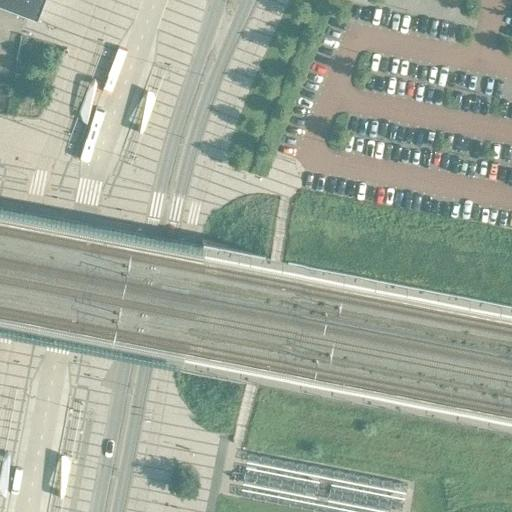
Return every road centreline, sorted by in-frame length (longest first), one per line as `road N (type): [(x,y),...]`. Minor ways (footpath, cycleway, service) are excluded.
road 1 (secondary): [(115,511),(186,165),(246,0)]
road 2 (secondary): [(217,0),(166,160),(95,511)]
